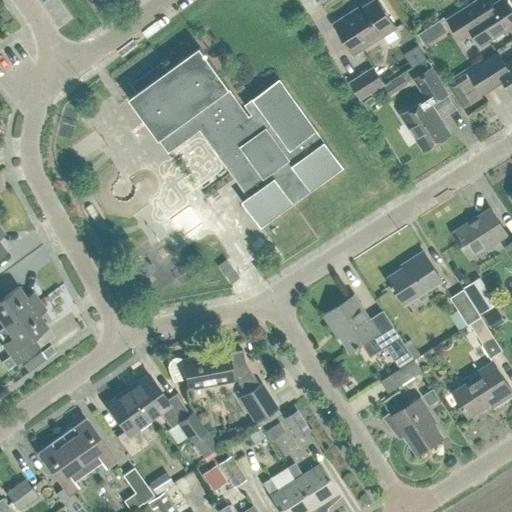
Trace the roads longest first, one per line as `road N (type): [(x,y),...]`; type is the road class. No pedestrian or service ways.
road 1 (residential): [(269,296),(511,142)]
road 2 (residential): [(122,339),(31,171),(28,135),(42,83)]
road 3 (residential): [(406,511),(269,296)]
road 4 (residential): [(122,339),(251,308),(269,296)]
road 5 (residential): [(0,427),(122,339)]
road 6 (residential): [(166,0),(42,83)]
road 7 (unclassified): [(408,511),(511,446)]
